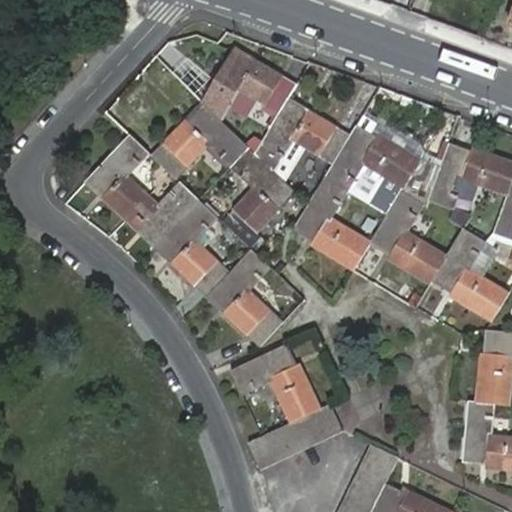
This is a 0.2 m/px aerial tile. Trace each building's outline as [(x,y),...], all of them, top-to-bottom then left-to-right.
[(292,97),(301,83),(235,46),(203,104),(223,123),(243,88),(282,111),(292,97)] [(292,97),(282,111),(255,153),(274,171),(294,141),(332,166),(351,137),(292,97)] [(203,104),(189,118),(153,156),(161,165),(177,179),(195,160),(209,145),(232,166),(249,147),(223,123),(203,104)] [(376,139),(357,127),(351,137),(332,166),(325,178),(345,191),(361,165),(401,191),(425,205),(427,204),(441,168),(420,161),(379,135),(376,139)] [(150,154),(130,136),(86,184),(127,222),(150,196),(129,176),(150,154)] [(511,185),(511,162),(472,148),(470,153),(450,145),(441,168),(427,204),(453,212),(463,182),(507,198),(511,185)] [(249,147),(232,166),(255,187),(233,210),(258,233),(297,192),(274,171),(255,153),(249,147)] [(311,245),(354,271),(370,244),(369,242),(329,217),(345,191),(325,178),(293,228),(313,241),(311,245)] [(150,196),(127,222),(156,249),(200,201),(198,200),(179,181),(158,203),(150,196)] [(511,185),(507,198),(493,234),(511,240),(511,185)] [(369,242),(370,244),(389,255),(387,259),(429,285),(432,282),(448,255),(408,230),(425,205),(401,191),(369,242)] [(208,298),(215,289),(231,273),(210,253),(197,241),(206,230),(218,218),(202,203),(200,201),(156,249),(208,298)] [(465,229),(448,255),(432,282),(450,293),(448,297),(491,324),(510,294),(467,267),(484,241),(465,229)] [(219,308),(261,348),(285,322),(251,291),(271,269),(252,250),(231,273),(215,289),(208,298),(219,308)] [(322,329),(296,335),(300,355),(327,348),(322,329)] [(511,332),(487,330),(484,356),(481,355),(477,402),(492,403),(511,405),(511,401),(511,332)] [(293,343),(232,371),(244,396),(272,383),(290,422),(303,416),(317,410),(323,407),(293,343)] [(477,402),(468,401),(464,461),(486,463),(485,469),(511,470),(511,435),(488,434),(492,403),(477,402)] [(317,410),(331,438),(344,431),(331,403),(323,407),(317,410)] [(303,416),(317,444),(331,438),(317,410),(303,416)] [(303,416),(290,422),(290,423),(303,451),(317,444),(303,416)] [(290,423),(276,429),(290,457),(303,451),(290,423)] [(276,429),(262,435),(276,464),(290,457),(276,429)] [(276,464),(262,435),(249,442),(262,470),(276,464)] [(393,471),(400,457),(372,444),(366,457),(393,471)] [(387,483),(393,471),(366,457),(359,471),(386,484),(387,483)] [(386,484),(359,471),(352,484),(380,498),(386,484)] [(453,511),(409,490),(408,494),(387,483),(386,484),(380,498),(379,498),(373,511),(372,511),(453,511)] [(380,498),(352,484),(346,497),(373,511),(379,498),(380,498)] [(372,511),(373,511),(346,497),(339,511),(341,511),(372,511)]
